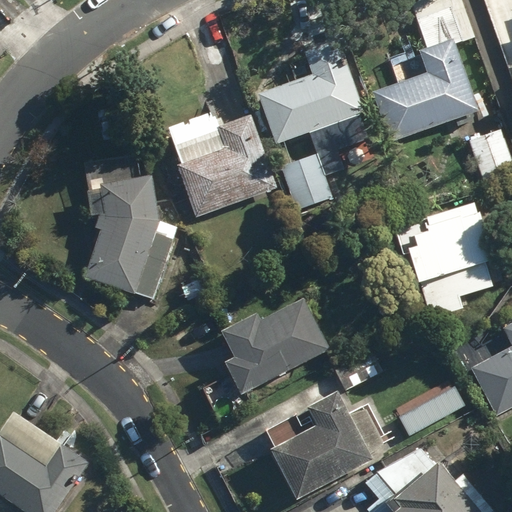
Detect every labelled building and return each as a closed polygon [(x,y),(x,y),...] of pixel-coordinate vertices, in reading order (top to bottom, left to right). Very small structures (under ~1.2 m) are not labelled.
[(425,50),(388,63),(396,85),(373,93),(390,142),(476,111),(453,45),(471,38),(460,6),(415,22),(425,50)] [(310,77),(257,95),(275,146),(365,114),(339,39),(301,53),(310,77)] [(211,113),(164,131),(177,165),(172,167),(191,219),(276,188),(248,115),(216,127),(211,113)] [(511,169),(511,162),(500,130),(466,143),(480,182),(511,169)] [(357,147),(330,157),(349,204),(376,193),(357,147)] [(147,153),(80,162),(98,232),(85,276),(151,301),(178,231),(156,224),(147,153)] [(316,154),(279,167),(295,212),(332,199),(316,154)] [(474,204),(393,229),(410,284),(417,282),(429,319),(462,308),(459,297),(491,287),(483,263),(491,260),(474,204)] [(256,314),(221,332),(233,357),(224,362),(240,394),(328,350),(303,300),(260,322),(256,314)] [(510,347),(471,368),(496,415),(511,406),(511,323),(501,329),(510,347)] [(264,431),(273,448),(270,449),(296,499),(370,460),(367,456),(387,446),(365,404),(346,414),(335,394),(309,408),(317,424),(304,431),(296,414),(264,431)] [(54,511),(87,463),(6,410),(0,420),(0,497),(22,511),(54,511)] [(451,482),(419,446),(398,464),(393,458),(363,484),(376,499),(365,509),(368,511),(492,511),(493,511),(460,474),(451,482)]
